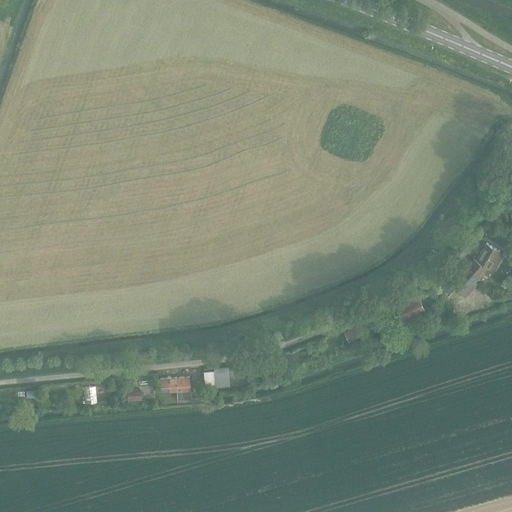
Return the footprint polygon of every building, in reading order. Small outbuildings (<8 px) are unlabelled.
[(492,269),(489,267),(499,251),(487,243),(477,259),(474,258),(451,283),(467,297),(477,285),(474,283),(484,273),(488,275),(492,269)] [(402,318),(423,309),(418,298),(397,307),(402,318)] [(349,340),(364,334),(359,324),(344,331),(349,340)] [(203,371),(204,384),(215,384),(214,370),(203,371)] [(177,389),(178,391),(190,390),(189,376),(160,378),(160,390),(177,389)] [(97,385),(85,385),(85,401),(97,401),(97,385)] [(140,388),(126,389),(127,400),(141,398),(140,388)]
